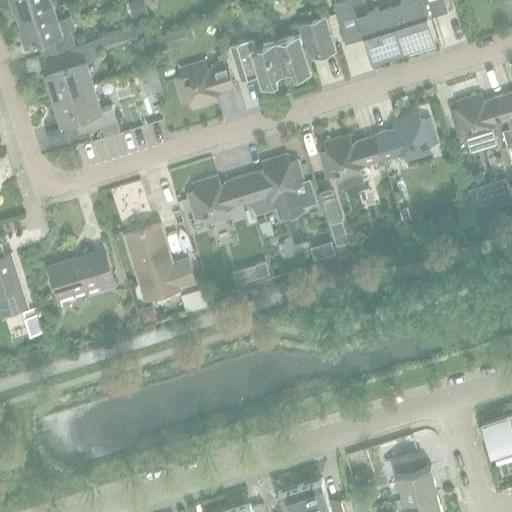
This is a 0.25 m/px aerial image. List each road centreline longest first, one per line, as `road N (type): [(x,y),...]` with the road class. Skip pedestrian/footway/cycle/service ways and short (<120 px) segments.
road 1 (residential): [(511,40),(50,188),(32,172),(0,76)]
road 2 (residential): [(89,511),(451,401)]
